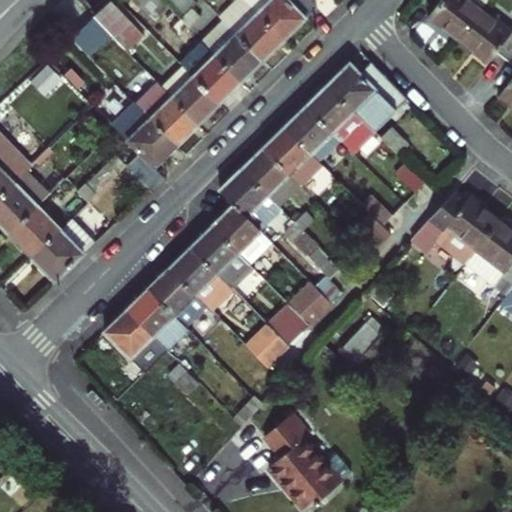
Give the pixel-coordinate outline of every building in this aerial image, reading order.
[(115,38),(128,52),(145,34),(111,0),(94,17),(115,38)] [(181,19),(174,11),(162,0),(132,0),(155,22),(161,16),(172,27),(170,29),(179,38),(189,28),(181,19)] [(162,0),(174,11),(185,0),(162,0)] [(194,0),(185,0),(174,11),(181,19),(191,8),(197,3),(194,0)] [(241,0),(236,0),(221,15),(223,18),(241,0)] [(241,0),(223,18),(264,60),(286,38),(249,1),(247,0),(241,0)] [(311,0),(250,0),(249,1),(286,38),(318,6),(311,0)] [(458,40),(482,10),(488,0),(444,0),(430,19),(458,40)] [(189,28),(200,17),(191,8),(181,19),(189,28)] [(482,10),(458,40),(489,63),(496,53),(508,61),(511,55),(511,31),(511,32),(482,10)] [(201,40),(205,43),(242,82),(264,60),(223,18),(201,40)] [(128,52),(115,38),(105,48),(136,80),(146,69),(128,52)] [(183,64),(220,102),(242,82),(205,43),(183,64)] [(511,55),(508,61),(511,63),(511,79),(500,97),(511,105),(511,55)] [(375,84),(352,61),(328,84),(362,118),(366,122),(390,99),(393,103),(404,93),(385,73),(375,84)] [(164,88),(199,123),(220,102),(183,64),(162,86),(164,88)] [(81,91),(74,84),(67,90),(74,97),(81,91)] [(366,122),(362,118),(328,84),(308,104),(340,136),(342,138),(355,151),(375,131),(366,122)] [(142,109),(177,145),(199,123),(164,88),(142,109)] [(74,97),(37,134),(40,137),(33,145),(44,156),(51,149),(95,106),(94,104),(81,91),(74,97)] [(95,106),(102,113),(114,101),(105,93),(94,104),(95,106)] [(318,157),(340,136),(308,104),(286,126),(318,157)] [(120,131),(141,152),(155,166),(177,145),(142,109),(120,131)] [(264,147),(299,181),(320,160),(318,157),(286,126),(264,147)] [(395,129),(384,141),(397,153),(408,143),(395,129)] [(0,198),(26,174),(33,166),(0,132),(0,198)] [(279,205),(301,184),(299,181),(264,147),(243,168),(279,205)] [(51,149),(44,156),(55,167),(62,159),(51,149)] [(155,166),(141,152),(128,165),(151,188),(164,175),(155,166)] [(89,202),(97,195),(128,165),(117,154),(79,191),(89,202)] [(407,163),(397,172),(416,192),(425,182),(407,163)] [(283,209),(279,205),(243,168),(221,189),(236,203),(262,230),(283,209)] [(0,198),(0,222),(10,233),(38,207),(28,196),(38,186),(26,174),(0,198)] [(342,182),(355,195),(364,186),(351,174),(342,182)] [(372,195),(364,186),(355,195),(363,204),(372,195)] [(499,219),(469,197),(468,199),(455,189),(415,234),(424,241),(427,236),(435,243),(437,240),(465,262),(499,219)] [(363,204),(385,225),(394,216),(372,195),(363,204)] [(213,225),(247,260),(269,238),(262,230),(236,203),(213,225)] [(38,207),(10,233),(33,257),(61,230),(38,207)] [(371,213),(351,232),(371,253),(391,233),(371,213)] [(322,228),(309,215),(299,225),(312,238),(322,228)] [(95,243),(72,219),(61,230),(33,257),(57,281),(95,243)] [(511,229),(499,219),(465,262),(506,294),(511,286),(511,229)] [(192,246),(226,281),(232,286),(252,266),(247,260),(213,225),(192,246)] [(318,245),(312,238),(299,225),(289,234),(309,254),(318,245)] [(352,258),(322,228),(312,238),(318,245),(320,247),(341,268),(352,258)] [(170,268),(204,302),(226,281),(192,246),(170,268)] [(332,278),(341,268),(320,247),(310,256),(332,278)] [(149,288),(187,327),(209,306),(204,302),(170,268),(149,288)] [(311,325),(333,302),(314,282),(291,304),(311,325)] [(155,336),(168,350),(189,328),(187,327),(149,288),(128,309),(155,336)] [(311,325),(291,304),(270,325),(290,345),(311,325)] [(132,358),(155,336),(128,309),(106,331),(132,358)] [(372,318),(367,323),(381,336),(386,331),(372,318)] [(232,330),(224,322),(213,332),(221,341),(232,330)] [(357,362),(381,336),(367,323),(343,348),(357,362)] [(290,345),(270,325),(248,346),(268,366),(290,345)] [(231,354),(222,362),(232,372),(241,363),(231,354)] [(188,392),(199,381),(182,363),(170,374),(188,392)] [(90,381),(76,368),(72,372),(86,386),(90,381)] [(256,396),(263,403),(277,387),(271,381),(256,396)] [(235,416),(243,425),(263,403),(256,396),(235,416)] [(303,435),(308,431),(301,423),(291,410),(263,434),(280,454),(268,464),(306,509),(341,480),(303,435)] [(38,496),(31,487),(15,502),(23,510),(38,496)] [(24,511),(38,511),(47,505),(38,496),(23,510),(24,511)]
